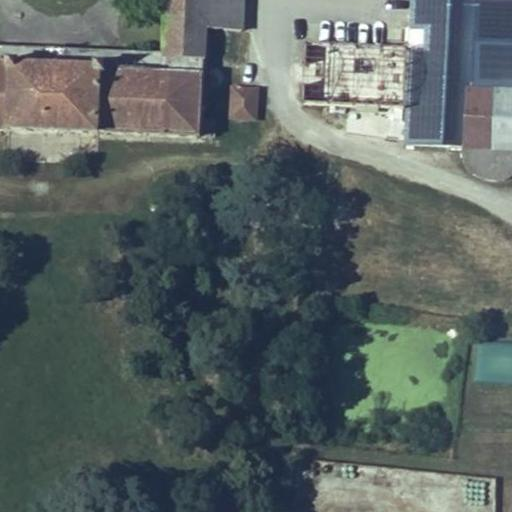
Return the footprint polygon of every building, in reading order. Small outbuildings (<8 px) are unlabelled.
[(246,0),(172,0),(171,53),(209,54),(210,27),(246,28),(246,0)] [(403,106),(401,146),(465,150),(511,151),(511,91),(471,90),(472,66),(473,47),(474,22),(474,0),(410,0),(408,45),(403,106)] [(511,0),(474,0),(474,22),(511,23),(511,0)] [(511,23),(474,22),(473,47),(511,48),(511,23)] [(304,104),(403,106),(408,45),(305,40),(304,104)] [(511,48),(473,47),(472,66),(511,68),(511,48)] [(121,51),(121,63),(162,63),(162,51),(121,51)] [(0,131),(100,136),(202,140),(203,121),(196,121),(197,71),(108,67),(106,60),(92,59),(91,69),(15,66),(13,56),(0,56),(0,62),(0,131)] [(511,68),(472,66),(471,90),(511,91),(511,68)] [(236,88),(235,120),(256,121),(258,89),(236,88)] [(511,151),(465,150),(466,161),(468,168),(471,172),(475,177),(481,181),(487,183),(492,184),(499,184),(504,183),(508,181),(511,178),(511,151)] [(511,343),(478,342),(476,382),(511,383),(511,343)]
